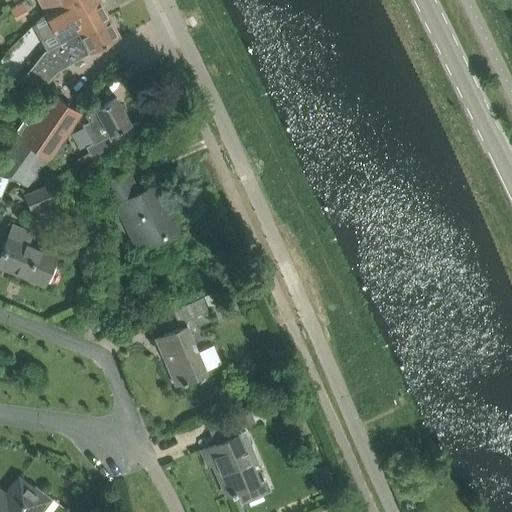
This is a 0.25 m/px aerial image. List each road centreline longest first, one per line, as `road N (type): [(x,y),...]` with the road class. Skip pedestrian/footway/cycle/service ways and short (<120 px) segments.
road 1 (unclassified): [(395,511),(167,0)]
road 2 (tertiary): [(420,0),(511,178)]
road 3 (residential): [(134,427),(102,355),(0,312)]
road 4 (residential): [(0,415),(134,427)]
